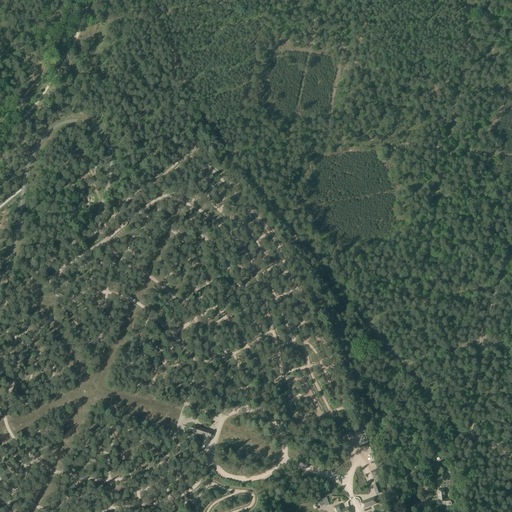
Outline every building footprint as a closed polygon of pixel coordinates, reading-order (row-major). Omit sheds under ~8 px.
[(198,436),(205,438),(207,439),(207,438),(210,439),(212,434),(210,433),(211,432),(200,428),(200,427),(194,425),(194,426),(191,426),(190,428),(189,429),(189,430),(189,431),(190,432),(191,433),(191,434),(197,436),(198,436)] [(409,465),(407,467),(406,469),(401,475),(404,478),(409,472),(409,473),(413,468),(409,465)] [(371,472),(375,483),(380,481),(376,470),(371,472)] [(379,483),(373,485),(376,497),(382,494),(379,483)] [(437,490),(438,500),(438,507),(446,506),(452,505),(451,499),(446,499),(445,489),(437,490)] [(361,503),(363,509),(377,504),(374,498),(361,503)]
